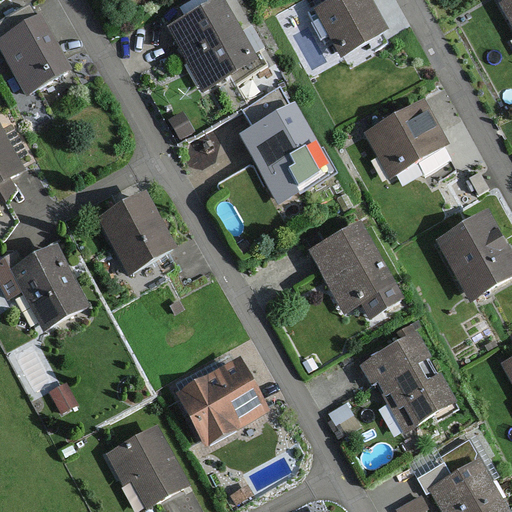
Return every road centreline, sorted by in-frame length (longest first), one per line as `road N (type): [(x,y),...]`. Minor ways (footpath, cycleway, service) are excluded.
road 1 (residential): [(361,511),(72,0)]
road 2 (residential): [(511,195),(406,0)]
